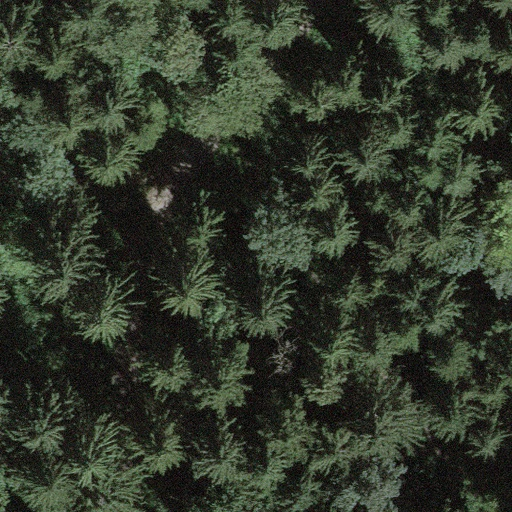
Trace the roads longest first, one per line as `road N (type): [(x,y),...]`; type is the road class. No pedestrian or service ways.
road 1 (track): [(318,0),(233,113),(138,169),(120,360),(127,511)]
road 2 (track): [(138,169),(83,181),(0,181)]
